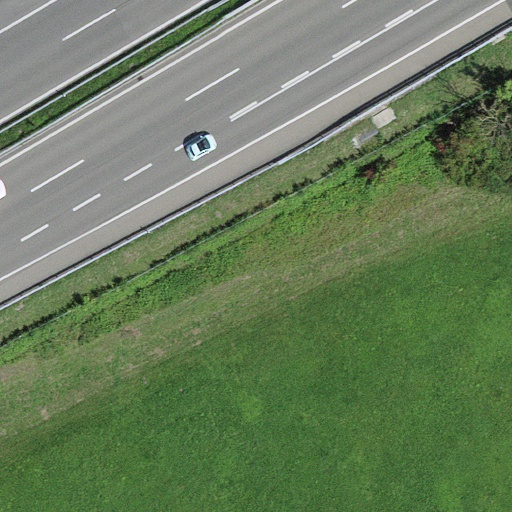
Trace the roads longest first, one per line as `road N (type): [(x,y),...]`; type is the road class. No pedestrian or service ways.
road 1 (motorway): [(0,213),(362,0)]
road 2 (motorway): [(132,0),(0,78)]
